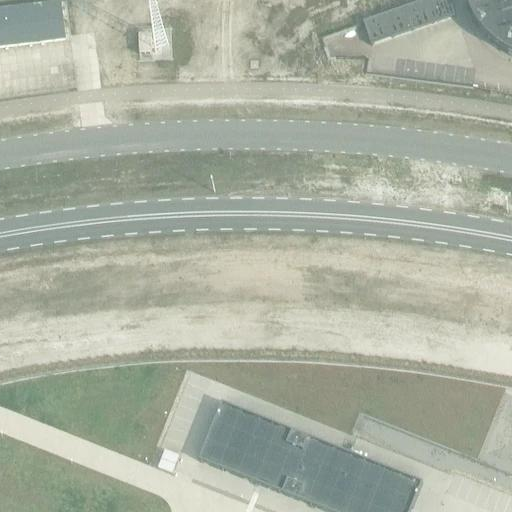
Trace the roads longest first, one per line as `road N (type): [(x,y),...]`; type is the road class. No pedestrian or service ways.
road 1 (secondary): [(511,243),(368,221),(208,216),(0,238)]
road 2 (unclassified): [(511,165),(371,144),(240,137),(0,158)]
